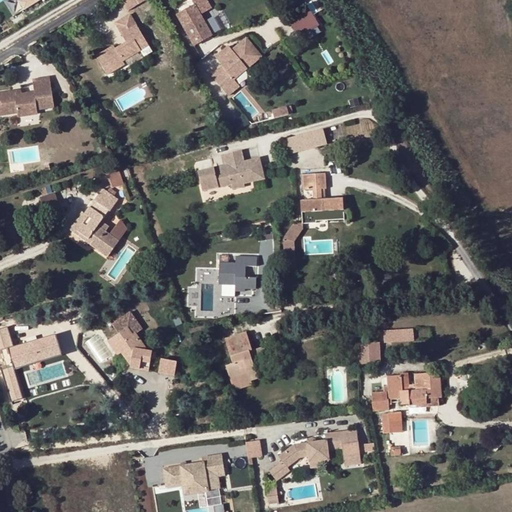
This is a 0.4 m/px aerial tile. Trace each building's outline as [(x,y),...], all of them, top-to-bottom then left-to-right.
[(212,35),(195,5),(177,15),(194,45),(212,35)] [(311,9),(290,21),(301,40),(322,29),(311,9)] [(142,51),(138,45),(146,40),(130,14),(115,23),(126,42),(116,49),(114,46),(96,56),(108,75),(125,64),(123,62),(142,51)] [(234,80),(262,57),(247,38),(232,50),(227,54),(224,50),(215,57),(224,67),(234,80)] [(232,50),(229,46),(224,50),(227,54),(232,50)] [(240,87),(234,80),(224,67),(212,77),(228,96),(240,87)] [(36,100),(53,97),(50,77),(32,80),(34,92),(22,94),(15,95),(15,91),(0,93),(0,115),(17,113),(18,117),(38,114),(36,100)] [(291,105),(272,110),(274,117),(293,113),(291,105)] [(288,155),(326,144),(322,130),(284,140),(288,155)] [(265,179),(260,158),(244,162),(242,150),(224,154),(227,165),(226,165),(227,166),(231,184),(232,190),(245,186),(245,184),(265,179)] [(231,184),(227,166),(226,165),(215,168),(219,187),(231,184)] [(219,187),(215,168),(198,171),(203,191),(219,187)] [(113,188),(123,185),(118,170),(107,174),(113,188)] [(313,189),(320,189),(324,189),(326,189),(325,174),(303,176),(304,191),(313,189)] [(99,226),(102,221),(109,212),(110,212),(117,202),(119,200),(114,197),(110,195),(113,191),(110,189),(107,193),(105,191),(96,203),(94,201),(85,214),(86,215),(75,229),(90,240),(88,242),(108,257),(119,241),(110,234),(102,229),(99,226)] [(96,203),(105,191),(102,189),(94,201),(96,203)] [(302,223),(302,225),(316,224),(316,222),(344,219),(342,199),(325,201),(321,201),(314,201),(300,202),(302,223)] [(71,230),(88,242),(90,240),(75,229),(86,215),(85,214),(83,213),(71,230)] [(119,241),(128,229),(121,219),(110,234),(119,241)] [(283,239),(294,242),(303,230),(293,224),(283,239)] [(283,239),(284,256),(295,255),(294,242),(283,239)] [(229,264),(229,256),(220,256),(220,264),(229,264)] [(246,288),(257,289),(257,279),(246,278),(246,267),(257,267),(257,258),(236,257),(236,264),(229,264),(220,264),(219,285),(229,285),(236,285),(235,291),(246,291),(246,288)] [(148,351),(136,334),(143,329),(130,311),(112,324),(119,334),(112,339),(122,353),(125,350),(127,353),(126,359),(131,365),(130,367),(149,371),(151,359),(157,359),(156,353),(148,351)] [(7,324),(0,326),(0,348),(14,344),(7,324)] [(384,342),(413,341),(412,329),(383,331),(384,342)] [(6,346),(12,366),(58,353),(52,332),(6,346)] [(249,361),(252,360),(267,355),(264,347),(252,351),(246,333),(225,340),(233,364),(225,366),(230,379),(248,373),(251,381),(258,379),(254,365),(250,366),(249,361)] [(118,356),(122,353),(112,339),(108,342),(118,356)] [(366,363),(380,362),(379,343),(365,343),(366,363)] [(159,372),(174,376),(177,362),(161,359),(159,372)] [(12,401),(23,398),(13,365),(2,368),(12,401)] [(441,396),(440,375),(430,375),(430,372),(414,373),(414,384),(413,384),(413,391),(408,391),(408,395),(402,396),(402,392),(406,392),(406,385),(408,385),(407,373),(399,373),(400,375),(386,376),(387,386),(383,386),(383,391),(371,392),(373,412),(389,411),(388,405),(392,405),(392,400),(400,399),(400,404),(408,404),(408,401),(427,400),(427,396),(441,396)] [(252,386),(251,381),(248,373),(230,379),(234,391),(252,386)] [(389,412),(401,412),(400,404),(392,405),(388,405),(389,411),(389,412)] [(402,432),(401,412),(389,412),(389,413),(389,414),(390,433),(402,432)] [(390,433),(389,414),(389,413),(382,414),(381,414),(383,434),(390,433)] [(295,444),(279,456),(283,461),(287,466),(288,466),(300,456),(308,455),(308,460),(318,459),(319,463),(328,462),(326,449),(341,447),(343,464),(360,462),(355,429),(324,433),(324,440),(319,441),(311,441),(295,444)] [(259,440),(246,441),(248,457),(251,457),(261,456),(259,440)] [(372,442),(363,443),(364,451),(373,450),(372,442)] [(208,504),(223,502),(219,475),(225,475),(223,456),(162,463),(165,487),(182,485),(183,494),(207,491),(208,504)] [(287,466),(283,461),(270,471),(277,480),(290,469),(288,466),(287,466)] [(277,487),(268,489),(269,498),(279,497),(277,487)]
